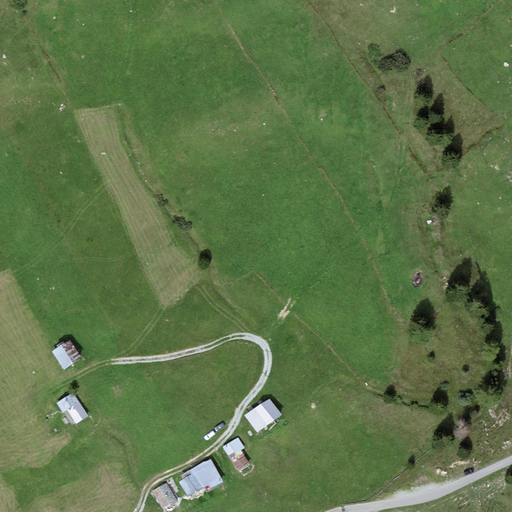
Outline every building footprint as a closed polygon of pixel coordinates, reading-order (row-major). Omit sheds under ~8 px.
[(70,341),(51,353),(63,372),(82,360),(70,341)] [(75,395),(61,405),(77,427),(90,417),(75,395)] [(269,400),(244,417),(257,435),(282,418),(269,400)] [(238,438),(222,448),(237,471),(248,464),(240,451),(245,448),(238,438)] [(213,464),(179,484),(189,502),(223,482),(213,464)] [(170,486),(156,494),(166,511),(180,504),(170,486)]
